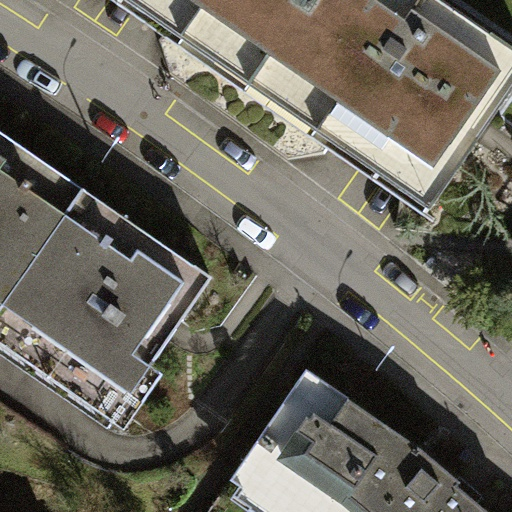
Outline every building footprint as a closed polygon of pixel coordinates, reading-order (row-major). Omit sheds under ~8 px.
[(152,0),(256,71),(305,0),(152,0)] [(511,89),(511,52),(436,0),(305,0),(256,71),(437,197),(511,89)] [(0,309),(83,190),(0,133),(0,309)] [(208,277),(83,190),(0,309),(0,325),(53,362),(130,390),(208,277)] [(494,511),(437,461),(307,372),(230,483),(277,511),(494,511)]
